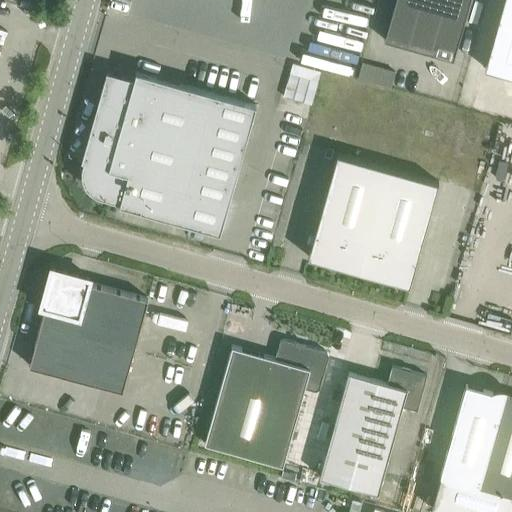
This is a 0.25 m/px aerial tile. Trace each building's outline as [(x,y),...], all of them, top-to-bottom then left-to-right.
[(453,59),(469,0),(395,0),(384,39),(453,59)] [(511,0),(503,0),(485,67),(511,74),(511,0)] [(119,203),(220,232),(256,103),(136,70),(134,77),(107,70),(81,159),(85,160),(84,164),(83,169),(83,174),(84,178),(86,182),(89,186),(92,190),(96,192),(101,194),(120,199),(119,203)] [(300,75),(290,72),(283,96),(293,99),(300,75)] [(410,284),(439,181),(337,152),(308,256),(311,257),(313,251),(350,262),(348,267),(350,268),(352,262),(370,267),(368,273),(370,273),(372,268),(408,278),(407,284),(410,284)] [(122,390),(148,297),(89,281),(90,277),(52,267),(41,305),(45,306),(29,365),(122,390)] [(283,465),(305,387),(314,390),(320,386),(328,356),(325,350),(285,339),(279,342),(275,357),(232,345),(204,443),(283,465)] [(378,492),(402,405),(417,409),(427,374),(392,365),(388,382),(349,371),(320,476),(378,492)] [(511,511),(511,494),(479,485),(506,391),(505,390),(501,390),(496,390),(493,391),(466,384),(431,507),(448,511),(511,511)] [(511,494),(511,393),(510,392),(506,391),(479,485),(511,494)] [(55,419),(17,408),(14,420),(51,431),(55,419)]
